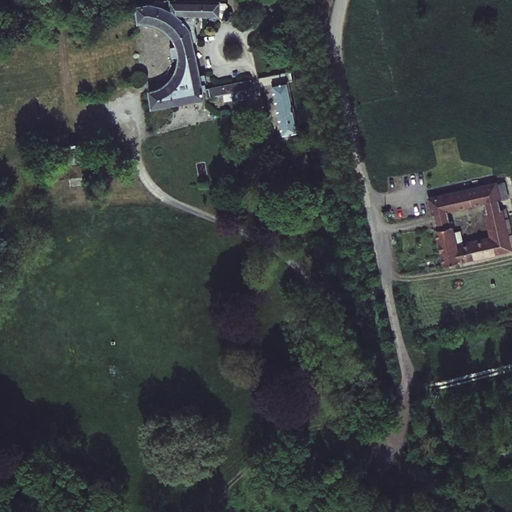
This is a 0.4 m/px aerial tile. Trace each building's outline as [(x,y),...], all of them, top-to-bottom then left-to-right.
[(198,80),(200,80),(199,74),(194,74),(189,40),(192,40),(191,30),(191,15),(215,15),(216,0),(199,0),(164,0),(164,7),(160,5),(145,2),(133,5),(135,21),(140,21),(150,22),(153,24),(159,27),(163,30),(169,36),(172,43),(173,46),(167,47),(168,58),(175,57),(174,62),(173,65),(172,69),(169,73),(166,77),(159,83),(154,86),(145,89),(148,107),(248,88),(246,79),(199,87),(198,80)] [(226,19),(227,13),(226,13),(226,10),(220,8),(217,18),(219,18),(219,20),(223,21),(224,18),(226,19)] [(280,134),(295,131),(284,81),(289,80),(287,71),(254,77),(256,87),(270,84),(280,134)] [(70,154),(81,153),(79,140),(69,142),(70,154)] [(291,175),(305,171),(298,146),(284,150),(291,175)] [(504,182),(497,183),(430,198),(436,228),(445,264),(459,260),(460,266),(511,253),(511,229),(508,207),(499,208),(497,200),(507,198),(504,182)]
